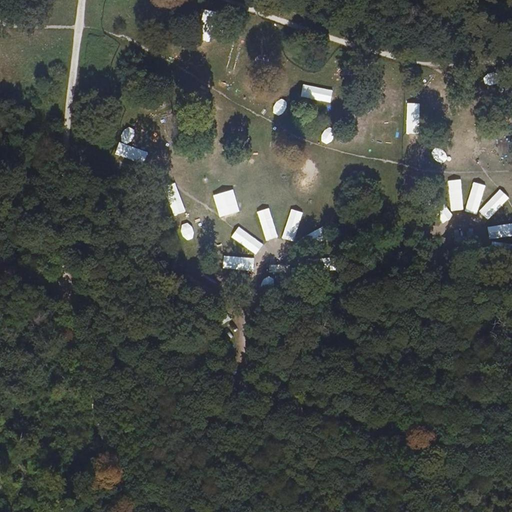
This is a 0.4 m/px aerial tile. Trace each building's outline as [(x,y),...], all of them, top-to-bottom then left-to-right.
[(211,80),(224,80),(225,50),(212,50),(211,80)] [(228,91),(242,93),(243,81),(229,80),(228,91)] [(276,88),(269,117),(280,120),(287,91),(276,88)] [(380,118),(392,121),(398,91),(385,89),(380,118)] [(445,98),(433,104),(437,113),(450,107),(445,98)] [(363,119),(353,124),(357,132),(367,127),(363,119)] [(141,155),(149,145),(127,125),(118,134),(141,155)] [(279,125),(277,133),(291,137),(293,129),(279,125)] [(147,136),(155,144),(165,134),(157,126),(147,136)] [(445,182),(450,212),(463,210),(457,180),(445,182)] [(473,181),(464,210),(476,214),(485,185),(473,181)] [(497,192),(476,215),(486,223),(507,201),(497,192)] [(176,202),(166,205),(170,219),(180,216),(176,202)] [(445,208),(435,215),(441,223),(450,216),(445,208)] [(257,213),(266,242),(278,239),(269,209),(257,213)] [(288,209),(280,239),(292,242),(300,212),(288,209)] [(185,221),(172,226),(175,236),(189,232),(185,221)] [(511,222),(485,227),(487,239),(511,234),(511,222)] [(313,245),(323,241),(318,230),(309,234),(313,245)] [(259,284),(281,285),(281,278),(260,277),(259,284)]
